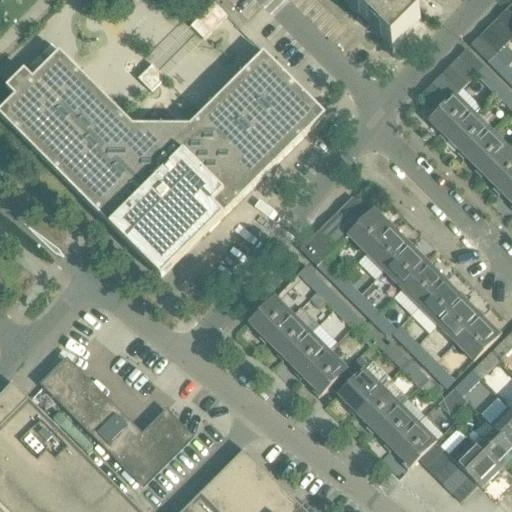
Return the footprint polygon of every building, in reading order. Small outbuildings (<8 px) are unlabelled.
[(397,0),(340,0),(392,51),(420,23),(419,22),(397,0)] [(207,13),(220,26),(227,19),(214,6),(207,13)] [(204,42),(220,26),(207,13),(191,29),(204,42)] [(511,38),(511,21),(505,14),(496,23),(511,38)] [(505,48),(511,40),(511,38),(496,23),(488,31),(505,48)] [(496,57),(505,48),(488,31),(479,40),(496,57)] [(496,57),(479,40),(471,48),(488,65),(496,57)] [(50,64),(60,55),(51,46),(24,73),(33,81),(50,64)] [(467,52),(458,61),(476,78),(484,70),(467,52)] [(264,56),(255,64),(189,130),(134,130),(60,55),(50,64),(33,81),(24,73),(6,92),(15,100),(0,115),(0,119),(108,227),(122,242),(162,281),(201,243),(225,218),(255,188),(325,118),(272,65),(264,56)] [(488,65),(500,77),(508,69),(496,57),(488,65)] [(458,61),(450,69),(467,87),(476,78),(458,61)] [(145,75),(158,88),(165,81),(152,68),(145,75)] [(450,69),(441,78),(458,95),(467,87),(450,69)] [(484,70),(476,78),(488,90),(497,82),(484,70)] [(158,88),(145,75),(138,82),(151,95),(158,88)] [(441,78),(432,86),(450,103),(455,98),(458,95),(441,78)] [(424,95),(441,112),(450,103),(432,86),(424,95)] [(511,102),(511,97),(503,88),(495,96),(507,108),(511,102)] [(430,125),(447,142),(457,132),(473,116),(455,98),(450,103),(441,112),(439,114),(429,124),(430,125)] [(447,142),(465,160),(475,150),(491,134),(473,116),(457,132),(447,142)] [(465,160),(483,178),(493,168),(509,152),(491,134),(475,150),(465,160)] [(483,178),(500,195),(511,185),(511,183),(511,155),(509,152),(493,168),(483,178)] [(500,195),(511,206),(511,183),(511,185),(500,195)] [(361,226),(369,217),(352,200),(344,209),(361,226)] [(335,217),(352,234),(358,229),(361,226),(344,209),(335,217)] [(348,239),(366,257),(376,247),(392,231),(374,214),(375,213),(374,212),(369,217),(361,226),(358,229),(352,234),(348,239)] [(344,243),(348,239),(352,234),(335,217),(327,226),(344,243)] [(336,251),(344,243),(327,226),(318,234),(336,251)] [(366,257),(384,275),(394,264),(409,249),(392,231),(376,247),(366,257)] [(325,262),(336,251),(318,234),(300,252),(317,270),(325,262)] [(384,275),(402,292),(412,282),(427,267),(409,249),(394,264),(384,275)] [(317,270),(329,282),(337,274),(325,262),(317,270)] [(402,292),(420,311),(430,300),(445,285),(427,267),(412,282),(402,292)] [(306,269),(299,277),(310,289),(318,281),(306,269)] [(335,288),(347,300),(355,292),(343,280),(335,288)] [(420,311),(437,328),(447,318),(463,302),(445,285),(430,300),(420,311)] [(336,299),(324,287),(316,295),(328,307),(336,299)] [(353,306),(365,318),(373,309),(361,297),(353,306)] [(250,327),(267,344),(276,334),(292,318),(275,301),(276,301),(275,300),(259,316),(249,326),(249,327),(250,327)] [(437,328),(455,346),(465,336),(481,320),(463,302),(447,318),(437,328)] [(354,317),(342,305),(334,313),(346,325),(354,317)] [(379,315),(370,324),(386,339),(394,331),(379,315)] [(267,344),(284,362),(294,352),(310,336),(292,318),(276,334),(267,344)] [(465,336),(455,346),(473,364),(484,354),(499,338),(481,320),(465,336)] [(372,335),(360,323),(352,331),(364,343),(372,335)] [(393,338),(404,349),(412,341),(401,330),(393,338)] [(284,362),(302,380),(312,370),(328,354),(310,336),(294,352),(284,362)] [(511,342),(508,339),(496,350),(504,358),(511,350),(511,342)] [(392,346),(388,351),(384,355),(396,367),(404,358),(392,346)] [(410,355),(422,367),(430,359),(418,347),(410,355)] [(321,398),(329,390),(331,389),(346,373),(328,354),(312,370),(302,380),(321,398)] [(490,356),(478,368),(486,376),(498,364),(490,356)] [(369,369),(360,359),(346,373),(355,382),(364,372),(365,373),(369,369)] [(421,376),(410,364),(402,372),(413,384),(421,376)] [(143,440),(81,378),(68,365),(44,389),(143,488),(191,440),(167,416),(143,440)] [(428,373),(440,385),(448,377),(436,365),(428,373)] [(338,399),(357,417),(367,407),(383,391),(365,373),(364,372),(355,382),(348,389),(338,399)] [(329,390),(338,399),(348,389),(355,382),(346,373),(331,389),(329,390)] [(472,374),(461,386),(469,394),(480,382),(472,374)] [(442,397),(427,382),(419,390),(434,405),(442,397)] [(138,511),(12,386),(0,398),(0,505),(6,511),(138,511)] [(357,417),(375,435),(384,425),(401,409),(383,391),(367,407),(357,417)] [(455,392),(446,401),(439,408),(451,421),(467,405),(455,392)] [(375,435),(391,452),(401,442),(418,426),(401,409),(384,425),(375,435)] [(504,442),(511,449),(511,414),(509,411),(491,429),(502,440),(504,442)] [(418,462),(426,471),(444,453),(436,445),(418,426),(401,442),(391,452),(410,471),(418,462)] [(484,457),(499,473),(511,460),(511,449),(504,442),(502,440),(491,429),(473,447),(484,457)] [(455,465),(461,470),(466,476),(469,479),(478,488),(481,491),(499,473),(484,457),(473,447),(466,440),(448,458),(452,462),(455,465)] [(302,511),(244,453),(185,511),(302,511)] [(426,471),(435,479),(452,462),(448,458),(444,453),(426,471)] [(435,479),(443,488),(461,470),(455,465),(452,462),(435,479)] [(443,488),(452,496),(469,479),(466,476),(461,470),(443,488)] [(469,479),(452,496),(461,505),(478,488),(469,479)]
